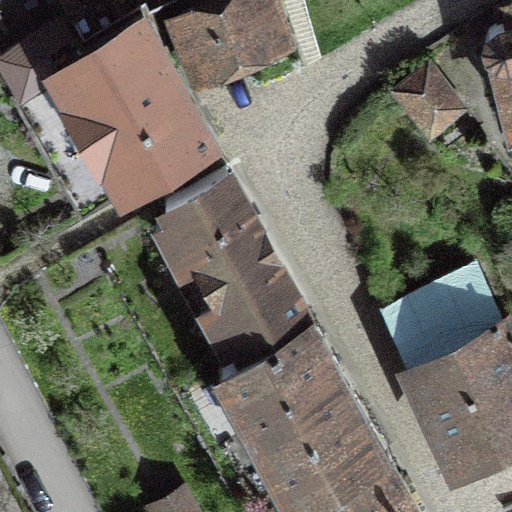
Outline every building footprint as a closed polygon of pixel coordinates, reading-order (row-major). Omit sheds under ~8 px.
[(180,9),(203,67),(279,37),(263,0),(230,0),(198,13),(194,4),(180,9)] [(64,182),(82,214),(124,190),(105,157),(103,158),(70,100),(72,98),(54,66),(83,50),(63,14),(2,50),(21,85),(12,89),(30,122),(29,122),(62,182),(64,182)] [(124,190),(213,139),(143,16),(83,50),(54,66),(72,98),(70,100),(103,158),(105,157),(124,190)] [(511,107),(511,16),(501,19),(491,26),(487,36),(490,46),(498,53),(511,107)] [(431,129),(463,104),(429,60),(397,85),(431,129)] [(227,165),(141,213),(221,357),(308,307),(227,165)] [(386,305),(414,362),(504,318),(477,262),(386,305)] [(308,307),(221,357),(220,358),(298,496),(387,446),(308,307)] [(511,326),(507,317),(504,318),(414,362),(409,364),(454,457),(511,428),(511,326)] [(307,511),(423,511),(387,446),(298,496),(307,511)] [(152,511),(201,511),(185,483),(148,504),(152,511)]
